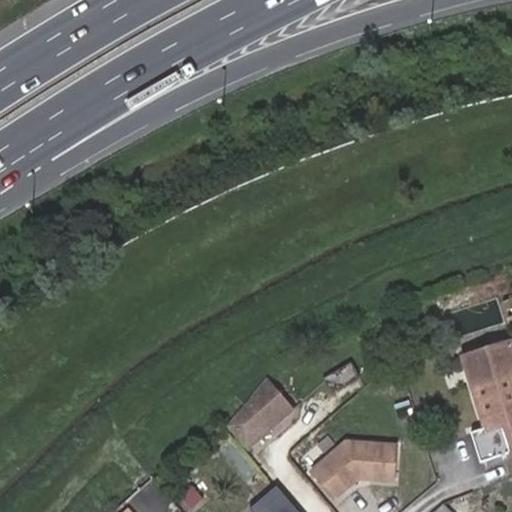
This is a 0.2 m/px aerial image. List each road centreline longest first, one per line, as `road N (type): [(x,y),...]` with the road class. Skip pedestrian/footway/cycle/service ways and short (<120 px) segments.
road 1 (trunk): [(18,149),(92,144),(177,98),(360,23),(458,0)]
road 2 (trunk): [(18,149),(156,61),(282,0)]
road 3 (trunk): [(131,0),(0,79)]
